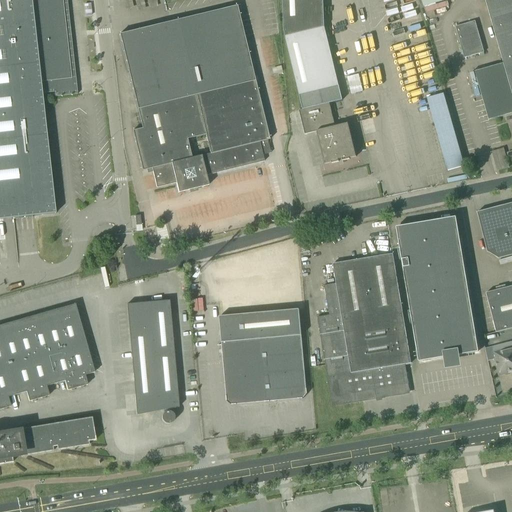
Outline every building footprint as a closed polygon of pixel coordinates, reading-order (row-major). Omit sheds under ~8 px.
[(0,0),(0,219),(55,214),(42,94),(55,92),(55,96),(78,94),(67,0),(0,0)] [(305,134),(317,131),(325,164),(332,163),(332,164),(339,162),(339,160),(342,159),(343,161),(350,159),(356,157),(348,124),(335,127),(329,103),(342,100),(325,27),(323,0),(282,0),(284,28),(285,37),(303,110),(300,110),(305,134)] [(511,0),(485,0),(504,63),(475,71),(489,121),(511,114),(511,0)] [(148,68),(129,73),(142,128),(133,131),(142,170),(152,168),(157,188),(176,183),(178,193),(189,190),(189,188),(197,186),(197,188),(208,186),(206,176),(264,162),(261,149),(269,147),(267,141),(269,140),(255,81),(237,6),(139,30),(148,68)] [(465,58),(484,52),(476,21),(456,27),(465,58)] [(464,165),(445,89),(428,93),(447,169),(464,165)] [(498,171),(509,167),(504,148),(492,152),(498,171)] [(499,259),(511,255),(511,201),(477,210),(479,219),(487,252),(499,259)] [(419,362),(448,357),(448,359),(456,358),(456,356),(479,352),(456,217),(397,227),(419,362)] [(333,264),(336,284),(324,286),(329,316),(318,318),(332,405),(410,392),(405,364),(411,363),(393,254),(373,257),(333,264)] [(511,328),(511,287),(487,294),(497,333),(511,328)] [(171,412),(170,412),(170,409),(179,407),(169,301),(127,305),(136,415),(163,410),(164,413),(163,414),(162,415),(162,416),(162,417),(162,418),(162,419),(162,420),(162,421),(163,422),(164,423),(165,423),(166,424),(167,424),(169,424),(170,424),(171,423),(172,422),(173,422),(174,421),(174,420),(174,419),(174,417),(174,416),(173,415),(173,414),(172,413),(171,412)] [(33,402),(36,401),(36,400),(42,398),(42,400),(45,399),(45,397),(49,396),(46,387),(65,381),(67,391),(71,390),(72,391),(75,390),(74,389),(81,387),(81,389),(84,388),(84,386),(87,385),(85,376),(94,373),(75,305),(61,308),(61,307),(58,308),(58,309),(33,316),(32,315),(29,316),(29,317),(23,319),(23,318),(20,319),(20,320),(0,325),(0,409),(3,409),(4,410),(7,410),(7,408),(10,407),(7,397),(26,392),(29,402),(33,401),(33,402)] [(299,309),(219,317),(227,401),(232,405),(303,399),(307,394),(299,309)] [(511,371),(511,349),(505,351),(505,349),(494,352),(493,346),(485,348),(488,360),(494,358),(499,376),(508,374),(507,373),(511,371)] [(0,464),(12,463),(11,455),(21,453),(22,456),(53,451),(53,447),(57,447),(57,450),(89,445),(88,441),(95,440),(94,433),(92,418),(17,430),(18,433),(13,434),(13,433),(12,433),(12,432),(11,432),(10,433),(9,433),(9,434),(9,435),(7,435),(6,433),(4,432),(0,430),(0,464)]
